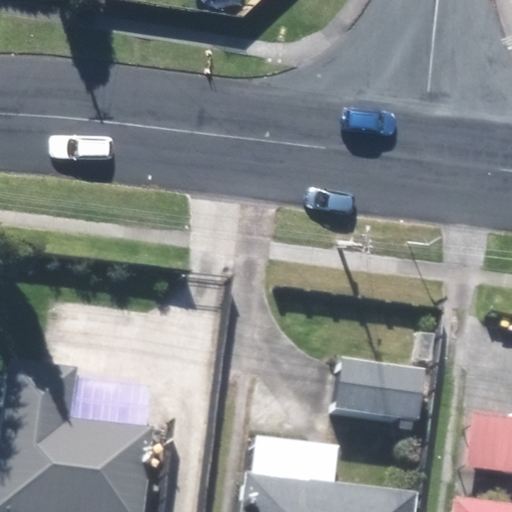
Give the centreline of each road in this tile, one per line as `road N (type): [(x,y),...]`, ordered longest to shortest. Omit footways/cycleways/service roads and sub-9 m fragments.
road 1 (tertiary): [(0,114),(74,113),(420,159)]
road 2 (residential): [(436,0),(420,159)]
